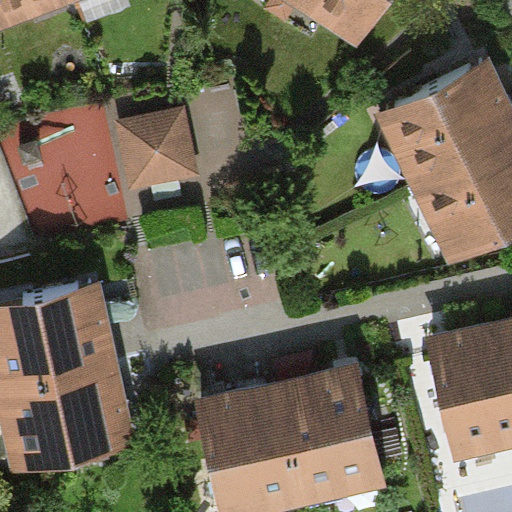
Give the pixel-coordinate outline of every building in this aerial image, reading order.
[(75,0),(0,0),(0,26),(2,32),(77,3),(75,0)] [(378,0),(337,0),(366,19),(378,0)] [(511,135),(511,93),(490,51),(377,108),(415,184),(511,135)] [(202,180),(186,105),(117,120),(133,195),(202,180)] [(511,230),(511,135),(415,184),(454,260),(511,230)] [(0,380),(117,355),(99,274),(0,296),(0,380)] [(511,335),(507,315),(428,332),(455,455),(511,442),(511,335)] [(135,436),(117,355),(0,380),(0,399),(14,463),(135,436)] [(356,359),(275,377),(302,497),(384,478),(356,359)] [(275,377),(194,396),(220,511),(236,511),(302,497),(275,377)]
